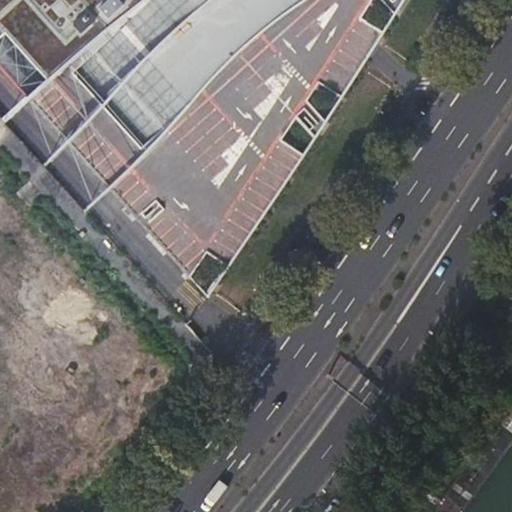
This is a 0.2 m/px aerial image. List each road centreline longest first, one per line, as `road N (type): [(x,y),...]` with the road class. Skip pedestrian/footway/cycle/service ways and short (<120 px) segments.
road 1 (primary): [(511,58),(272,398)]
road 2 (primary): [(245,511),(453,222),(488,205)]
road 3 (unknown): [(272,398),(14,116)]
road 4 (primary): [(280,511),(399,352),(488,205)]
road 5 (unknown): [(138,154),(202,218),(273,128)]
road 6 (tertiary): [(272,398),(180,469),(147,511)]
road 7 (unknown): [(480,103),(392,77),(332,34)]
road 8 (primary): [(272,398),(186,511)]
